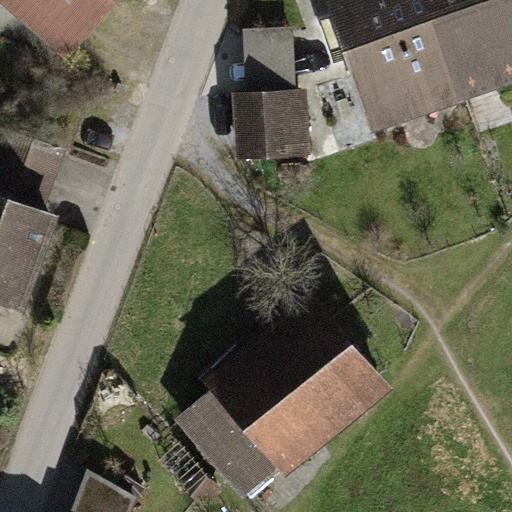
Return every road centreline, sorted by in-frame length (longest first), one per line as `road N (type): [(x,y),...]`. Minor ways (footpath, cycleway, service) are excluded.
road 1 (unclassified): [(210,0),(18,511)]
road 2 (track): [(437,332),(405,292),(240,194),(168,120)]
